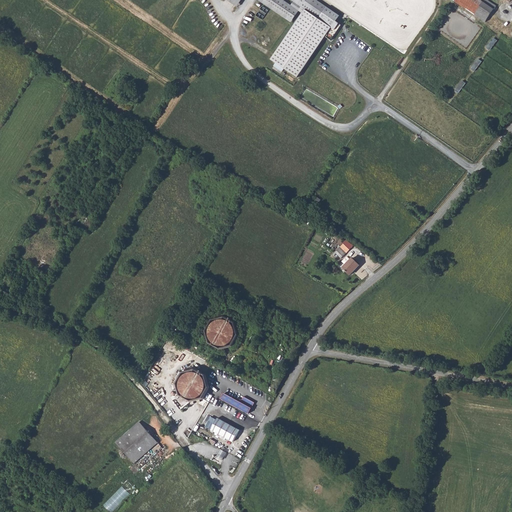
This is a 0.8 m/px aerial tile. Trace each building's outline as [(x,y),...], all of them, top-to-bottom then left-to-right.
[(291,6),(282,0),(258,0),(287,19),(294,9),(291,6)] [(315,0),(312,0),(306,10),(275,55),(301,73),(325,37),(332,27),(336,22),(340,16),(315,0)] [(306,10),(312,0),(300,0),(297,5),(294,9),(287,19),(291,22),(302,7),(306,10)] [(480,0),(454,0),(475,14),(484,21),(493,8),(480,0)] [(256,15),(263,19),(269,9),(262,5),(256,15)] [(331,40),(341,25),(336,22),(325,37),(331,40)] [(493,37),(486,46),(489,49),(496,39),(493,37)] [(477,58),(470,67),(473,70),(480,60),(477,58)] [(461,80),(454,89),(457,91),(464,82),(461,80)] [(341,245),(333,253),(334,254),(337,252),(341,256),(350,248),(344,242),(341,245)] [(352,257),(342,266),(349,273),(359,264),(352,257)] [(210,319),(204,330),(208,343),(220,350),(220,351),(230,349),(229,347),(232,346),(238,335),(235,322),(224,315),(223,313),(214,316),(214,318),(211,319),(210,319)] [(180,372),(175,382),(179,395),(191,402),(192,404),(201,402),(201,399),(203,398),(209,386),(205,374),(194,368),(194,366),(185,368),(185,370),(180,372)] [(225,394),(221,399),(249,414),(255,403),(244,397),(241,402),(225,394)] [(218,417),(211,429),(233,441),(240,429),(218,417)] [(140,422),(116,441),(129,457),(153,437),(140,422)] [(153,437),(129,457),(134,463),(158,443),(153,437)] [(103,504),(110,511),(112,511),(137,489),(128,480),(103,504)]
